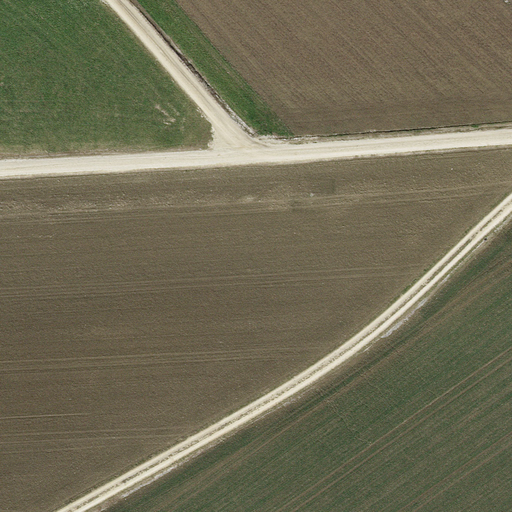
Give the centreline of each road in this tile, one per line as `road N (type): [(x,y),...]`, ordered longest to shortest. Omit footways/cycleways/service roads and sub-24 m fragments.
road 1 (track): [(73,511),(352,348),(511,203)]
road 2 (track): [(0,169),(511,135)]
road 3 (track): [(117,0),(260,152)]
